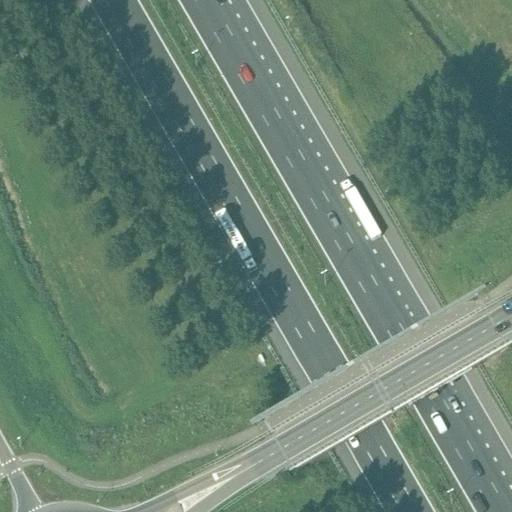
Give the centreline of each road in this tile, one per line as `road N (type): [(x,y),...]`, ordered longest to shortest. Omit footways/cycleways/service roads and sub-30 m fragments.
road 1 (motorway): [(508,511),(208,0)]
road 2 (motorway): [(108,0),(404,511)]
road 3 (secondary): [(226,484),(511,320)]
